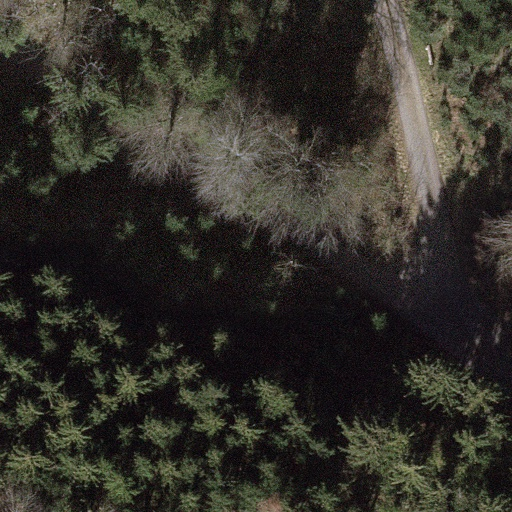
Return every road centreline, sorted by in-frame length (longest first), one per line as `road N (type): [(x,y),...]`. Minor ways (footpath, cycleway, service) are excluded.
road 1 (track): [(0,49),(462,330),(511,373)]
road 2 (track): [(462,330),(402,79),(371,0)]
